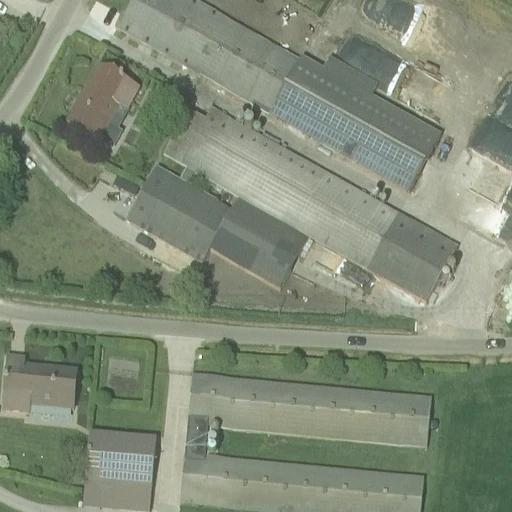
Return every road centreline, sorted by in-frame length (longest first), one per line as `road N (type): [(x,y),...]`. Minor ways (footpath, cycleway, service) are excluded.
road 1 (unclassified): [(0,310),(336,352),(511,352)]
road 2 (unclassified): [(75,0),(0,129)]
